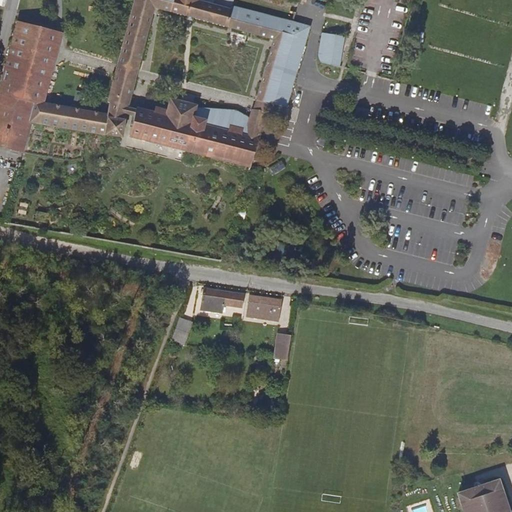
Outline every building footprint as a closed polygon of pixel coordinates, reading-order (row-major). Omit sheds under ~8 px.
[(255,100),(270,104),(271,103),(287,107),(290,96),(310,26),(299,23),(233,5),(233,0),(133,0),(117,64),(138,69),(155,9),(181,15),(273,40),(271,47),(255,100)] [(98,113),(44,103),(37,102),(39,92),(35,90),(52,30),(18,21),(4,72),(0,89),(0,145),(23,152),(31,124),(122,138),(125,117),(126,115),(128,107),(136,78),(115,73),(107,102),(109,103),(107,113),(98,111),(98,113)] [(345,31),(346,26),(328,23),(327,28),(345,31)] [(63,33),(52,30),(35,90),(39,92),(37,102),(44,103),(63,33)] [(322,63),(339,67),(344,36),(321,32),(318,54),(322,63)] [(117,64),(115,73),(136,78),(138,69),(117,64)] [(268,113),(253,110),(251,109),(248,117),(237,110),(197,107),(197,105),(170,99),(167,110),(155,107),(154,113),(136,108),(136,109),(134,117),(129,136),(185,150),(251,167),(256,149),(259,139),(268,113)] [(255,100),(253,110),(268,113),(269,108),(270,104),(255,100)] [(136,109),(128,107),(126,115),(134,117),(136,109)] [(310,215),(320,211),(316,203),(306,207),(310,215)] [(202,288),(199,311),(221,314),(223,306),(241,309),(243,295),(202,288)] [(248,296),(245,317),(277,322),(281,301),(248,296)] [(178,318),(170,341),(183,346),(192,323),(178,318)] [(287,361),(290,336),(275,334),(272,359),(281,360),(287,361)] [(508,511),(498,481),(458,495),(463,511),(508,511)]
